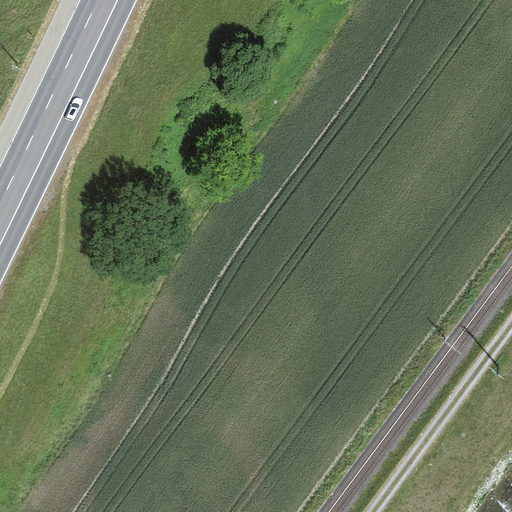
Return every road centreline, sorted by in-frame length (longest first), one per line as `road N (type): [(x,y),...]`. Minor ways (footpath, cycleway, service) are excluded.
road 1 (primary): [(107,0),(0,224)]
road 2 (track): [(371,511),(511,323)]
